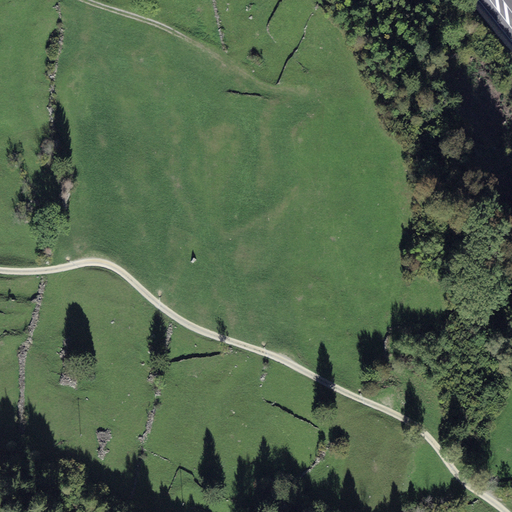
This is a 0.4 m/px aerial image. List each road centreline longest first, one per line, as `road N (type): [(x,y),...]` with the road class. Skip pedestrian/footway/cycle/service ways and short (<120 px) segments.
road 1 (track): [(0,270),(104,264),(181,321),(412,424),(488,498)]
road 2 (track): [(83,0),(175,31),(277,92),(318,95)]
